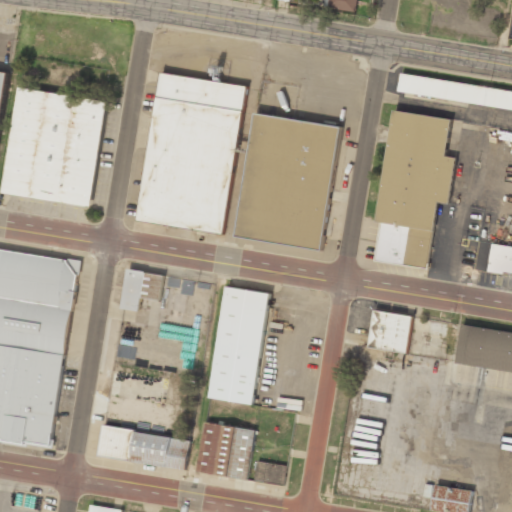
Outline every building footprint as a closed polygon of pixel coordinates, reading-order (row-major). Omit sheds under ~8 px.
[(356,11),(357,0),(324,0),(324,8),(356,11)] [(0,133),(10,75),(0,73),(0,133)] [(139,223),(231,236),(230,239),(324,251),(341,127),(257,115),(252,153),(239,151),(248,86),(159,74),(139,223)] [(511,91),(401,75),(398,94),(511,110),(511,91)] [(108,101),(19,89),(4,195),(94,207),(108,101)] [(438,203),(451,205),(457,159),(448,158),(453,120),(393,112),(373,263),(429,270),(438,203)] [(511,275),(511,248),(491,245),(486,272),(511,275)] [(0,441),(55,448),(79,261),(0,251),(0,441)] [(162,303),(166,276),(128,270),(122,311),(141,313),(143,300),(162,303)] [(228,288),(210,400),(254,407),(271,295),(228,288)] [(413,317),(374,312),(368,349),(408,355),(413,317)] [(511,332),(462,325),(456,364),(511,372),(511,332)] [(249,481),(256,431),(205,424),(198,474),(249,481)] [(99,458),(187,472),(192,441),(104,428),(99,458)] [(285,484),(287,464),(257,462),(255,481),(285,484)] [(471,511),(473,489),(435,487),(433,511),(455,511),(471,511)]
